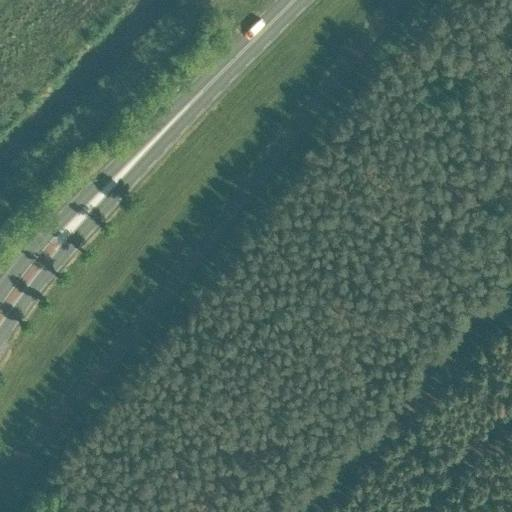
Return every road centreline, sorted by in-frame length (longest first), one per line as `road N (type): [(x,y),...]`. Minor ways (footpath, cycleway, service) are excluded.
road 1 (primary): [(0,336),(203,90)]
road 2 (track): [(299,511),(511,294)]
road 3 (primary): [(203,90),(188,93),(78,202),(0,294)]
road 4 (primary): [(203,90),(294,0)]
